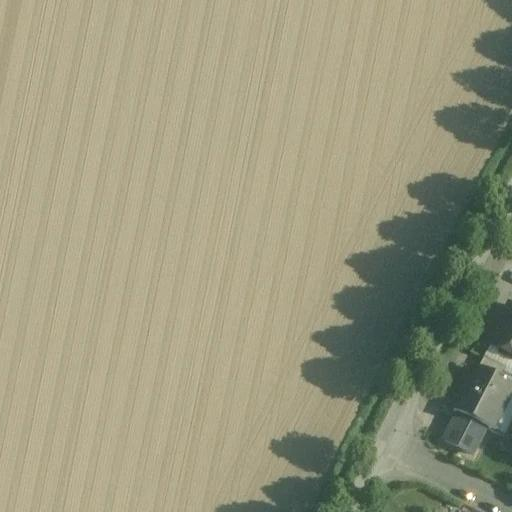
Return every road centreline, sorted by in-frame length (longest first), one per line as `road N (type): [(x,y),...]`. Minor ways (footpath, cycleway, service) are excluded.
road 1 (residential): [(511,197),(382,447)]
road 2 (residential): [(509,511),(382,447)]
